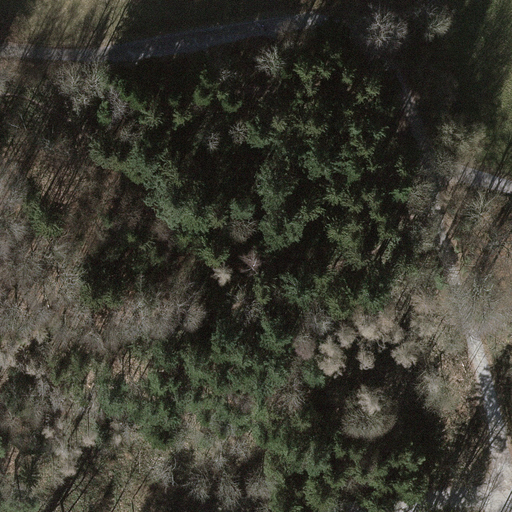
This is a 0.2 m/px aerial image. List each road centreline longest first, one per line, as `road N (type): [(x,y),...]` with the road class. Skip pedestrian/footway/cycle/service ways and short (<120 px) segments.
road 1 (track): [(0,64),(43,70),(165,61),(294,24),(331,27),(361,40),(389,67),(428,160)]
road 2 (track): [(428,160),(437,250),(489,384),(506,511)]
road 3 (unclassified): [(356,511),(511,498)]
